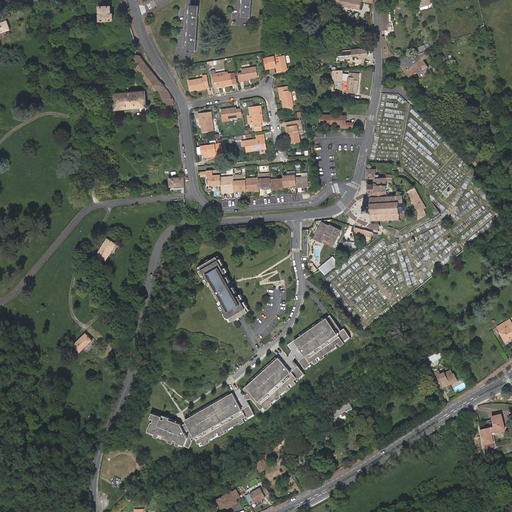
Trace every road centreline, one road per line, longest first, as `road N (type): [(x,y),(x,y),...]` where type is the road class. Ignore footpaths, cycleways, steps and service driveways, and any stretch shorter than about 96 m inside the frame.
road 1 (tertiary): [(350,192),(330,212),(186,225),(164,241),(128,378),(96,461),(93,511)]
road 2 (tertiary): [(511,374),(277,511)]
road 3 (tertiary): [(291,511),(511,384)]
road 4 (residential): [(350,192),(336,187),(312,203),(210,207),(194,189),(182,107)]
road 5 (tertiary): [(350,192),(377,88),(379,0)]
road 6 (track): [(0,142),(44,114),(86,117),(95,125),(96,204)]
road 7 (track): [(409,99),(511,217)]
road 8 (track): [(111,203),(73,282),(71,310),(85,326)]
